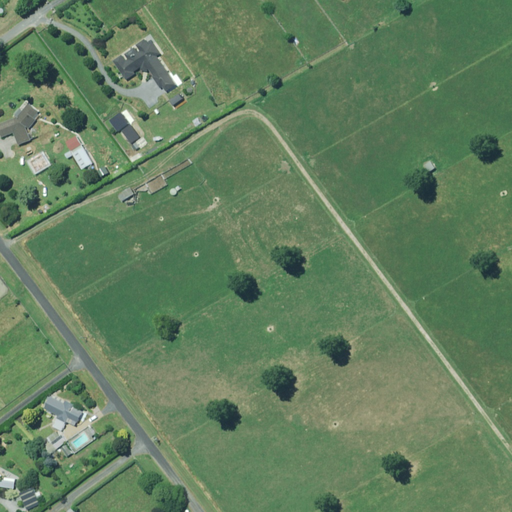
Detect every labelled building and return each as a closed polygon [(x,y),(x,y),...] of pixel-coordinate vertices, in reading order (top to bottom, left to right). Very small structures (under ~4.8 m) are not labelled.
[(353,19),(352,10),(337,11),(337,20),(353,19)] [(143,71),(147,69),(149,72),(151,70),(155,77),(154,78),(162,90),(164,88),(168,93),(178,86),(159,58),(162,55),(154,44),(151,46),(147,39),(133,48),(134,50),(126,55),(128,58),(126,59),(123,55),(115,61),(128,81),(137,74),(136,72),(141,69),(143,71)] [(20,118),(0,125),(0,130),(3,138),(15,134),(20,146),(32,141),(29,134),(38,121),(36,119),(40,112),(29,104),(20,118)] [(131,124),(128,120),(119,126),(121,130),(131,124)] [(137,140),(128,128),(123,132),(132,144),(137,140)] [(95,164),(78,136),(68,143),(84,170),(95,164)] [(169,185),(164,177),(148,187),(152,195),(169,185)] [(136,195),(132,189),(120,196),(123,202),(136,195)] [(77,408),(78,406),(52,393),(44,408),(58,415),(54,422),(57,423),(55,427),(63,432),(68,422),(77,427),(85,412),(77,408)] [(96,435),(92,429),(86,434),(91,440),(96,435)] [(50,456),(69,441),(63,434),(60,436),(57,431),(48,438),(53,443),(45,449),(50,456)] [(73,454),(67,446),(62,450),(68,458),(73,454)] [(0,487),(15,489),(16,479),(4,478),(0,471),(0,487)] [(43,504),(36,488),(28,492),(29,493),(23,496),(30,511),(43,504)]
